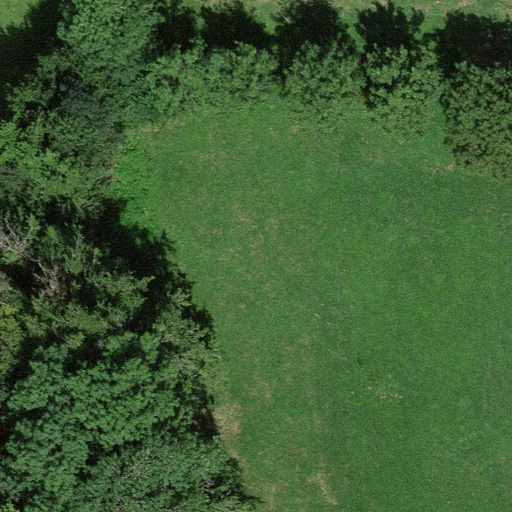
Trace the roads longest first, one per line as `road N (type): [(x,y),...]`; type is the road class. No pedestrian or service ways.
road 1 (track): [(0,255),(82,511)]
road 2 (track): [(0,93),(97,17),(100,0)]
